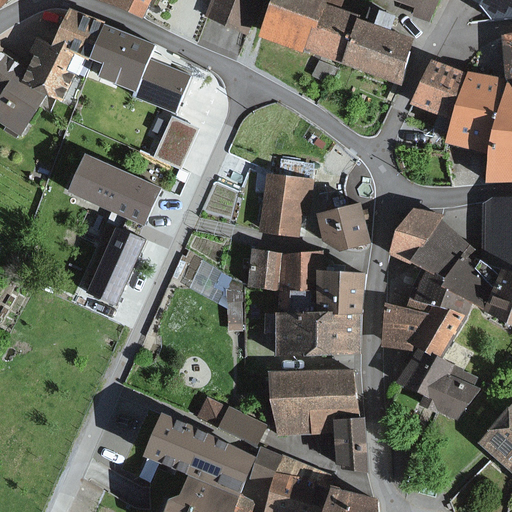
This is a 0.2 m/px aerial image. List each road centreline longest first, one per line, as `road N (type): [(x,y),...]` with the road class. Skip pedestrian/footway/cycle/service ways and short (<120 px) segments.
road 1 (residential): [(58,511),(248,80)]
road 2 (residential): [(383,499),(371,339),(377,260),(396,191)]
road 3 (residential): [(248,80),(77,0)]
road 4 (residential): [(396,191),(307,109),(248,80)]
